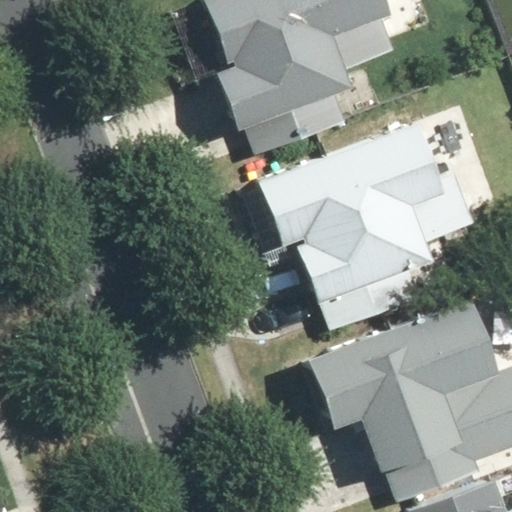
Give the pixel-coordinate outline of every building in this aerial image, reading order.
[(260,105),(372,58),(352,9),(377,0),(236,0),(251,40),(235,47),(260,105)] [(446,94),(279,155),(304,222),(310,220),(332,280),(453,236),(435,186),(474,172),(446,94)] [(360,408),(387,397),(403,437),(392,441),(408,482),(491,449),(488,441),(511,431),(511,329),(490,274),(332,337),(360,408)] [(511,511),(511,488),(502,463),(414,497),(419,511),(511,511)] [(0,505),(9,502),(0,478),(0,505)]
